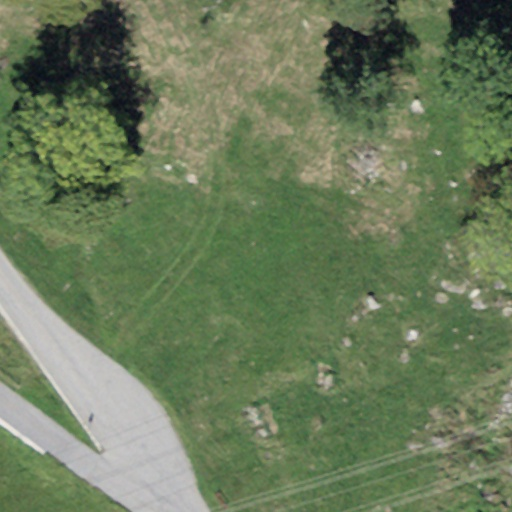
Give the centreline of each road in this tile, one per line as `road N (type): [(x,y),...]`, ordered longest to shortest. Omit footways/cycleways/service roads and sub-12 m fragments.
road 1 (unclassified): [(0,277),(167,499)]
road 2 (residential): [(0,397),(96,467),(167,499)]
